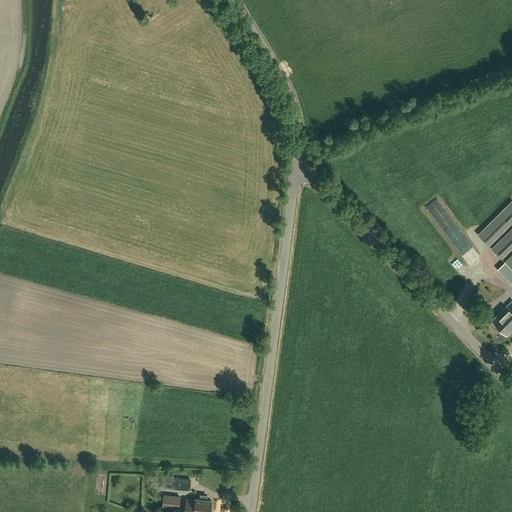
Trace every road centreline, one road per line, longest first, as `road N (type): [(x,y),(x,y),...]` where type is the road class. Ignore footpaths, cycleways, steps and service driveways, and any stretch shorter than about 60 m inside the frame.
road 1 (unclassified): [(253,511),(296,167)]
road 2 (unclassified): [(511,380),(296,167)]
road 3 (unclassified): [(296,167),(288,94),(234,0)]
